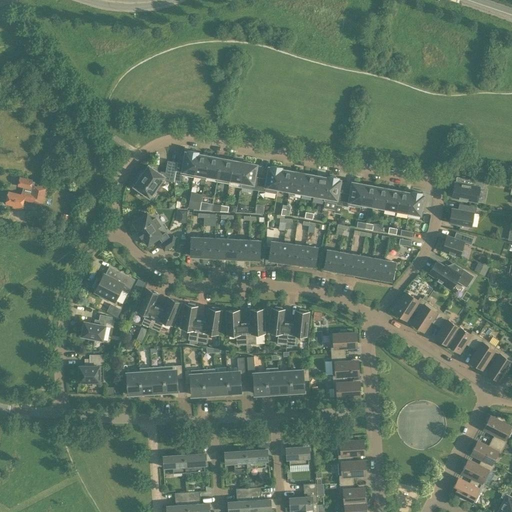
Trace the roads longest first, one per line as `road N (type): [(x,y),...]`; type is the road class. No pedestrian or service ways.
road 1 (residential): [(371,317),(433,237),(439,190),(432,180),(199,137),(159,142),(131,161),(117,185),(117,228)]
road 2 (residential): [(117,228),(169,276),(215,287),(305,289),(371,317)]
road 3 (residential): [(117,228),(77,269),(67,300),(60,416)]
road 4 (residential): [(371,317),(488,396)]
